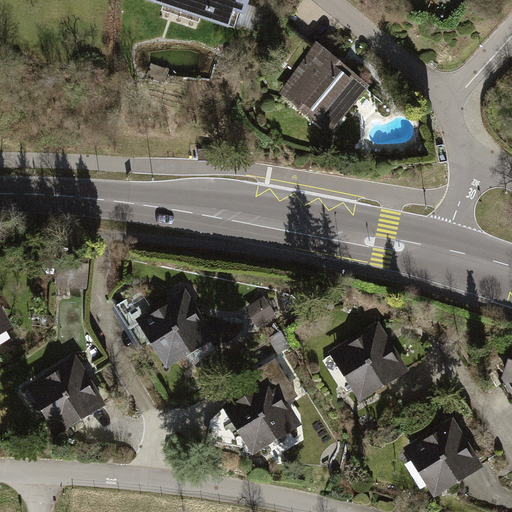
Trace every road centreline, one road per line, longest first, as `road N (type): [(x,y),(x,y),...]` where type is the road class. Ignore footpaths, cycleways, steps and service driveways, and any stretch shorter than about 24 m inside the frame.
road 1 (secondary): [(0,193),(258,218),(445,256)]
road 2 (residential): [(0,471),(151,480),(333,511)]
road 3 (residential): [(445,97),(333,0)]
